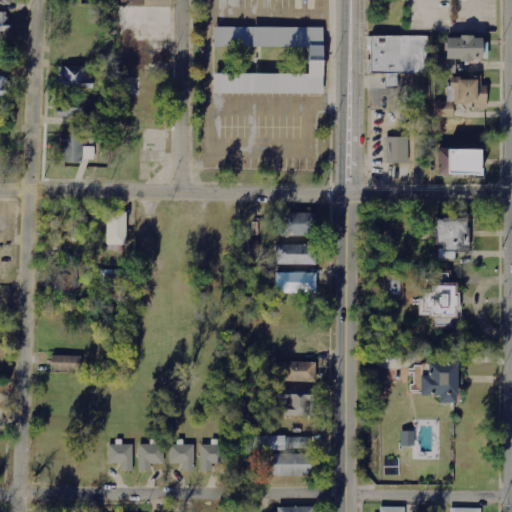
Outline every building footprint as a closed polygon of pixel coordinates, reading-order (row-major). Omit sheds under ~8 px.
[(10,12),(0,12),(0,33),(11,33),(10,12)] [(213,74),(213,94),(323,95),(323,28),(213,27),(213,47),(309,48),(309,75),(213,74)] [(428,36),(370,37),(371,73),(429,72),(428,36)] [(486,61),(486,38),(444,38),(444,59),(436,59),(437,74),(456,73),(455,61),(486,61)] [(59,89),(93,89),(93,78),(88,78),(89,67),(60,67),(59,89)] [(398,88),(398,74),(386,73),(385,87),(398,88)] [(486,103),(487,88),(481,87),(481,76),(469,76),(469,80),(448,80),(448,102),(434,102),(434,118),(454,118),(454,103),(486,103)] [(0,94),(11,95),(11,78),(0,77),(0,94)] [(88,118),(88,107),(66,106),(65,117),(88,118)] [(408,137),(386,138),(386,164),(409,164),(408,137)] [(95,160),(95,147),(84,147),(84,160),(95,160)] [(478,177),(479,152),(437,151),(436,176),(478,177)] [(106,245),(126,246),(127,213),(107,212),(106,245)] [(280,213),(279,236),(316,237),(316,214),(280,213)] [(439,259),(456,259),(456,246),(467,246),(468,220),(435,220),(434,244),(439,244),(439,259)] [(276,265),(315,266),(315,245),(276,245),(276,265)] [(60,291),(77,290),(76,269),(59,270),(60,291)] [(101,290),(115,290),(115,270),(101,271),(101,290)] [(316,294),(316,274),(276,273),(275,294),(316,294)] [(401,275),(386,275),(387,296),(401,296),(401,275)] [(51,364),(81,365),(82,357),(51,356),(51,364)] [(275,361),(275,381),(314,382),(315,362),(275,361)] [(457,363),(427,362),(427,375),(419,375),(419,394),(438,395),(438,402),(456,403),(457,363)] [(313,402),(314,388),(277,387),(276,415),(314,416),(314,402),(313,402)] [(401,446),(415,445),(415,430),(401,431),(401,446)] [(312,436),(253,436),(253,450),(312,449),(312,436)] [(109,443),(108,464),(122,464),(122,471),(133,472),(133,443),(109,443)] [(170,443),(170,463),(183,463),(183,472),(194,472),(194,443),(170,443)] [(212,471),(212,464),(225,463),(225,443),(200,443),(201,472),(212,471)] [(139,472),(152,471),(152,464),(164,464),(164,444),(139,444),(139,472)] [(315,476),(315,454),(273,453),(272,475),(315,476)]
